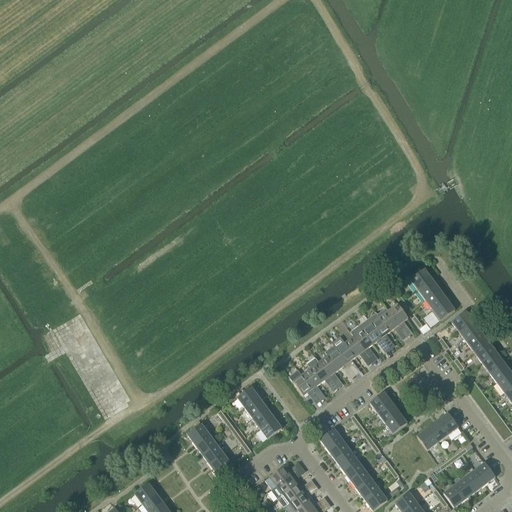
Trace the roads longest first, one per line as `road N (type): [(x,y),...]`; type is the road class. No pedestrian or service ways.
road 1 (track): [(0,505),(413,207),(421,182),(313,0)]
road 2 (track): [(287,0),(9,204)]
road 3 (track): [(9,204),(143,405)]
road 4 (residential): [(486,511),(508,495),(508,473),(419,348)]
road 5 (residential): [(290,441),(419,348)]
